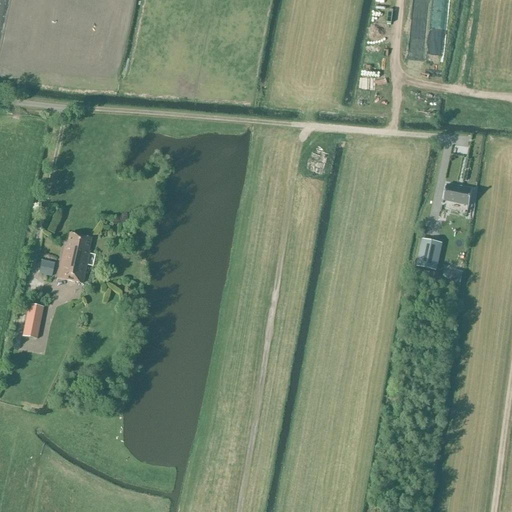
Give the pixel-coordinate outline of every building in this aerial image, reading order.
[(437,115),(441,93),(409,87),(405,108),(426,112),(425,113),(437,115)] [(475,183),(449,188),(452,206),(478,201),(475,183)] [(424,233),(435,235),(440,213),(428,211),(424,233)] [(453,224),(445,223),(443,233),(451,234),(453,224)] [(91,239),(70,234),(67,247),(64,247),(57,278),(83,284),(90,253),(88,252),(91,239)] [(442,244),(422,240),(417,267),(436,271),(442,244)] [(55,265),(42,262),(39,274),(52,277),(55,265)] [(43,307),(28,304),(21,337),(37,340),(43,307)]
